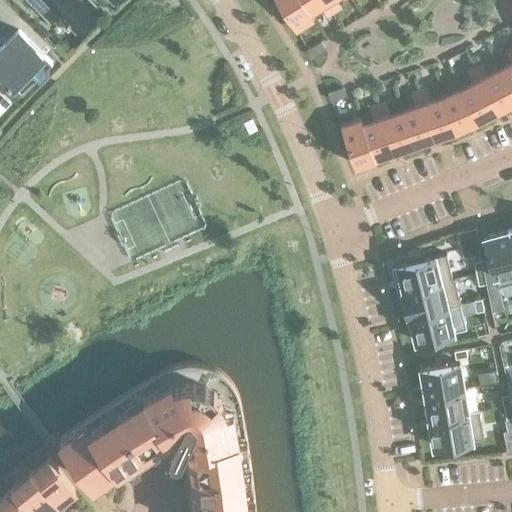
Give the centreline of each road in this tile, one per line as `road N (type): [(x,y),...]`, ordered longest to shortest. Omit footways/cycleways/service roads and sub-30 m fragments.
road 1 (residential): [(220,0),(275,92),(332,225)]
road 2 (residential): [(386,501),(346,279)]
road 3 (residential): [(332,225),(511,156)]
road 4 (residential): [(386,501),(511,489)]
